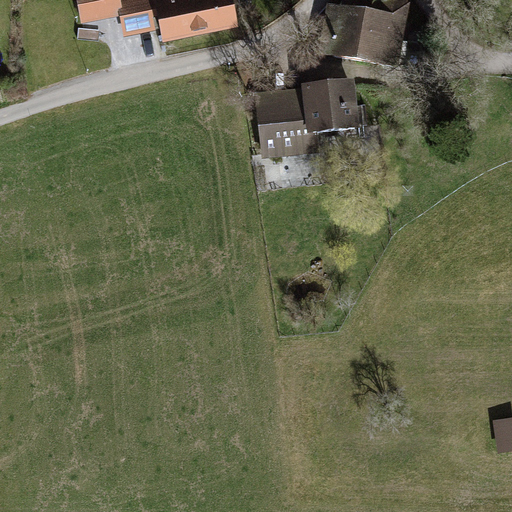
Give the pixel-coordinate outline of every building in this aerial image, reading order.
[(113,0),(73,0),(78,26),(116,20),(113,0)] [(230,0),(117,0),(125,34),(157,27),(162,44),(237,27),(230,0)] [(338,0),(333,5),(324,56),(397,69),(410,0),(338,0)] [(306,97),(253,104),(261,161),(321,154),(318,132),(361,127),(355,82),(305,89),(306,97)] [(511,453),(511,419),(493,422),(497,455),(511,453)]
